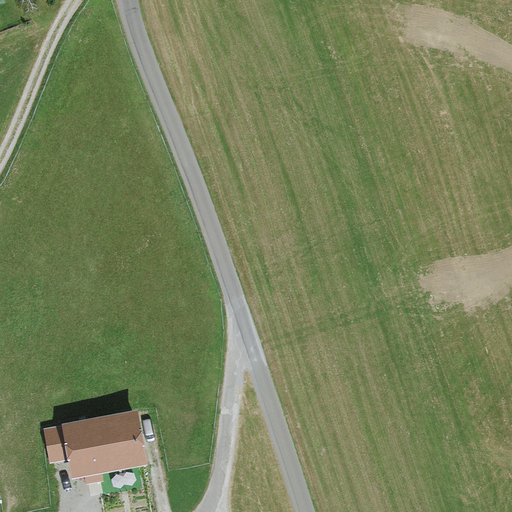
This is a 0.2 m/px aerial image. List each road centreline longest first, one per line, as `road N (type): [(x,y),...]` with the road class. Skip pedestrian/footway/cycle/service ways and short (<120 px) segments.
road 1 (unclassified): [(127,0),(303,511)]
road 2 (track): [(0,148),(69,0)]
